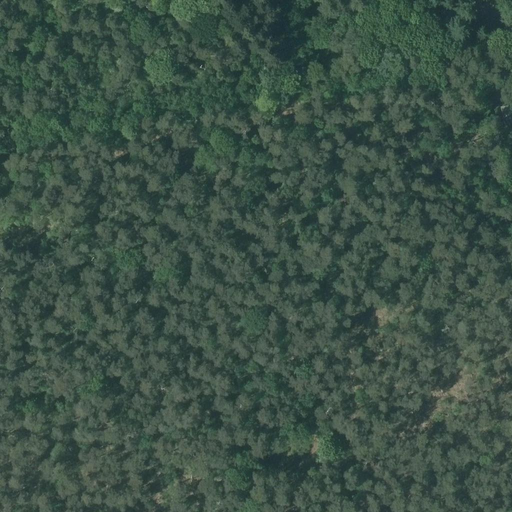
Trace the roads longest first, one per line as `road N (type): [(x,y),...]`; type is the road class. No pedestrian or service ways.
road 1 (track): [(403,511),(368,450),(327,272),(490,93),(321,53)]
road 2 (track): [(465,34),(490,93),(294,110),(0,173)]
road 3 (track): [(321,53),(223,65),(168,44),(130,0)]
road 4 (track): [(511,48),(475,60),(321,53)]
road 5 (track): [(511,221),(493,164),(490,93),(511,91)]
